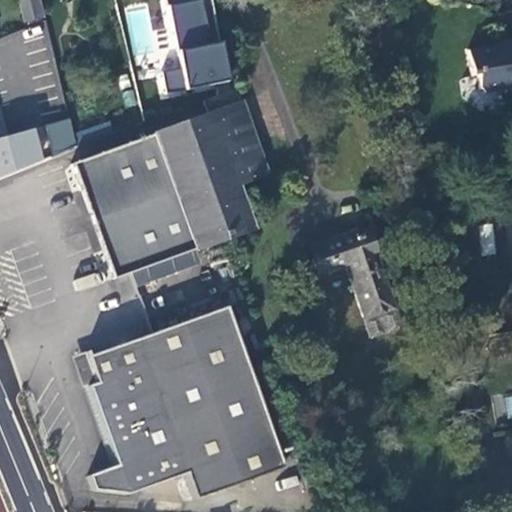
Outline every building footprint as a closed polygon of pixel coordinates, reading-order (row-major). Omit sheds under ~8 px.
[(43,20),(38,0),(19,0),(25,24),(43,20)] [(225,81),(218,44),(209,46),(200,0),(168,7),(181,68),(161,73),(165,94),(225,81)] [(500,46),(467,51),(470,76),(476,75),(478,89),(484,93),(504,90),(504,93),(511,91),(511,41),(509,42),(511,49),(500,51),(500,46)] [(204,100),(209,114),(241,103),(235,88),(230,90),(204,100)] [(241,103),(209,114),(235,185),(236,184),(266,173),(241,103)] [(80,190),(86,188),(119,278),(252,229),(236,184),(235,185),(209,114),(71,165),(80,190)] [(76,146),(70,120),(47,126),(54,155),(76,146)] [(114,132),(111,122),(77,134),(80,144),(114,132)] [(0,139),(0,178),(40,162),(31,131),(0,139)] [(348,235),(309,249),(318,277),(345,267),(363,320),(394,309),(366,229),(348,235)] [(174,326),(142,338),(142,339),(86,359),(96,385),(87,389),(116,468),(88,478),(93,493),(127,496),(186,475),(195,501),(284,469),(225,308),(175,327),(174,326)] [(394,309),(363,320),(370,338),(400,328),(394,309)]
